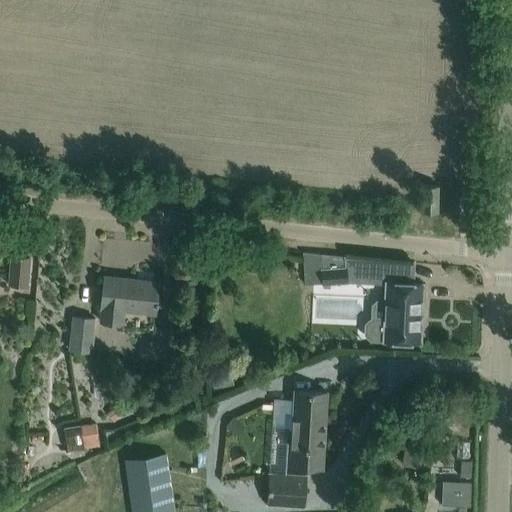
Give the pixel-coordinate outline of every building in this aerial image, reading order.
[(421,210),(437,211),(437,184),(422,184),(421,210)] [(321,253),(322,282),(346,280),(345,256),(321,253)] [(11,255),(8,286),(27,287),(29,256),(11,255)] [(105,274),(103,294),(100,319),(122,321),(124,309),(154,312),(155,303),(157,303),(158,299),(155,299),(157,280),(156,280),(156,283),(134,281),(134,277),(105,274)] [(422,282),(386,280),(384,318),(371,317),(367,319),(363,323),(362,333),(367,337),(419,340),(422,282)] [(72,315),(70,351),(92,352),(94,317),(72,315)] [(326,390),(306,389),(294,388),(292,429),(288,429),(286,464),(322,466),(326,390)] [(440,396),(437,422),(450,423),(453,398),(440,396)] [(121,414),(115,407),(108,413),(113,420),(121,414)] [(73,444),(74,449),(84,447),(84,446),(100,444),(97,422),(70,426),(64,427),(66,445),(73,444)] [(173,511),(165,453),(125,459),(132,511),(173,511)] [(460,459),(459,475),(470,475),(470,460),(460,459)] [(305,476),(268,473),(266,502),(303,504),(305,476)] [(442,480),(441,503),(469,504),(469,481),(442,480)]
